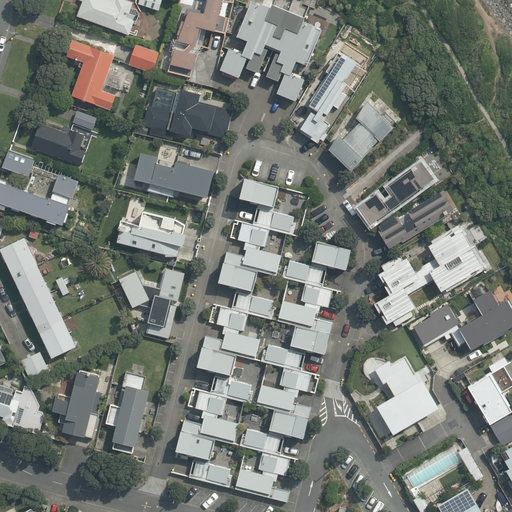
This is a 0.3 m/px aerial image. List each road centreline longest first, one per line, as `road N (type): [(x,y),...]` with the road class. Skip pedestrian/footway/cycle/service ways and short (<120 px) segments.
road 1 (residential): [(330,431),(364,251),(307,158),(248,142),(239,148),(147,504)]
road 2 (residential): [(0,459),(147,504)]
